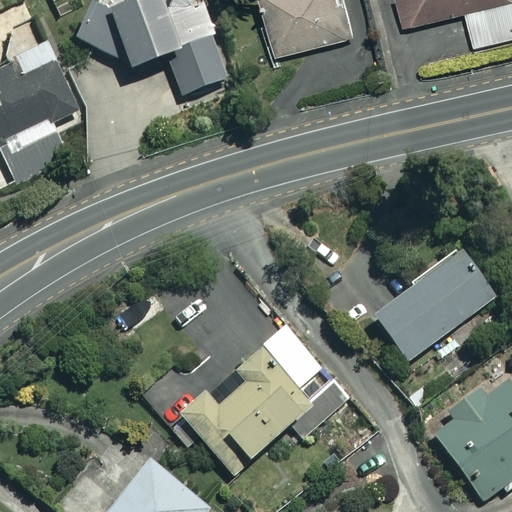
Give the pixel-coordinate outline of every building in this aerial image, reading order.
[(117,63),(121,75),(162,59),(179,102),(225,83),(191,0),(116,0),(62,22),(70,44),(117,63)] [(259,0),(277,58),(350,36),(338,0),(259,0)] [(511,39),(511,0),(396,0),(404,28),(465,13),(474,49),(511,39)] [(0,71),(0,153),(15,185),(67,161),(51,126),(76,114),(44,44),(7,61),(10,68),(0,71)] [(493,298),(459,251),(369,318),(404,364),(493,298)] [(346,401),(279,329),(231,373),(241,384),(215,409),(200,392),(175,416),(230,477),(280,431),(295,447),(346,401)] [(482,505),(501,491),(507,498),(511,494),(511,391),(505,382),(481,400),(472,388),(443,409),(451,420),(430,436),(482,505)] [(205,511),(207,511),(145,461),(104,511),(205,511)]
